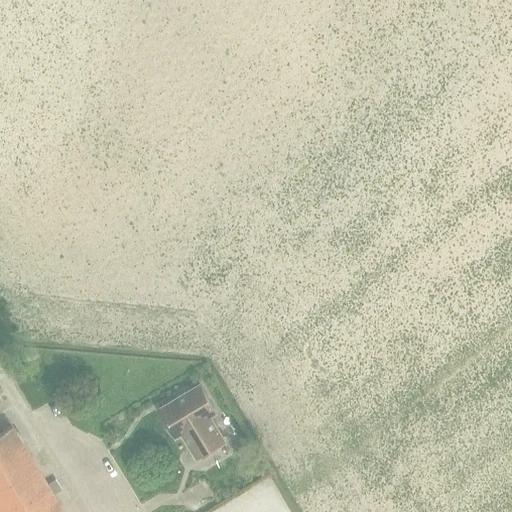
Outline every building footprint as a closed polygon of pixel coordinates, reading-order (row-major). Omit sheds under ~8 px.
[(45,346),(31,357),(45,375),(59,364),(45,346)] [(32,404),(60,387),(53,376),(42,383),(30,365),(14,375),(32,404)] [(200,384),(159,409),(176,437),(182,433),(197,458),(225,441),(211,416),(217,413),(200,384)] [(0,511),(62,511),(11,425),(0,431),(0,511)] [(290,467),(276,470),(280,486),(294,482),(290,467)] [(296,511),(304,507),(298,499),(279,511),(296,511)]
